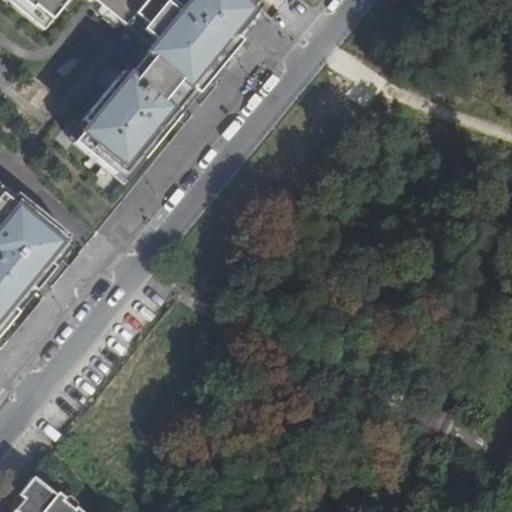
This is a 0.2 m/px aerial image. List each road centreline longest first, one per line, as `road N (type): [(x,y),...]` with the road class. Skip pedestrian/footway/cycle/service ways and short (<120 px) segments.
road 1 (residential): [(357,0),(0,435)]
road 2 (unknown): [(139,269),(0,156)]
